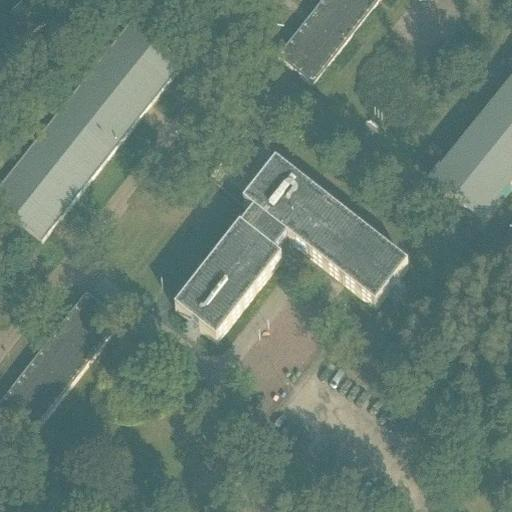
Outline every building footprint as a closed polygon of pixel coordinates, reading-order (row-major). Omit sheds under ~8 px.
[(309,29),(306,26),(278,62),(313,90),(383,0),(326,0),(314,16),(317,19),(309,29)] [(0,33),(0,68),(52,23),(35,3),(0,33)] [(0,194),(0,212),(42,246),(182,70),(131,30),(0,194)] [(511,89),(442,176),(441,175),(431,187),(481,227),(490,215),(489,214),(511,185),(511,89)] [(175,315),(190,326),(202,336),(217,347),(279,269),(282,265),(275,259),(288,243),(376,313),(408,271),(276,168),(244,209),(254,217),(242,233),(241,232),(175,315)] [(484,269),(502,284),(511,271),(511,261),(498,251),(484,269)] [(0,433),(0,445),(14,457),(6,468),(25,483),(39,465),(23,452),(122,325),(87,298),(51,344),(24,378),(23,379),(15,390),(0,408),(0,433)]
